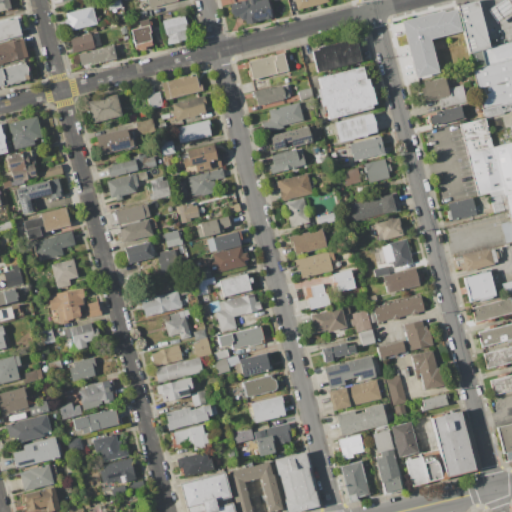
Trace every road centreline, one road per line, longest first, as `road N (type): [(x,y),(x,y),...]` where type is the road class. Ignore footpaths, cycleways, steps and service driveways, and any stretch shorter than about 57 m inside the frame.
road 1 (residential): [(37,0),(168,511)]
road 2 (residential): [(502,511),(371,0)]
road 3 (residential): [(204,0),(334,511)]
road 4 (residential): [(0,105),(414,0)]
